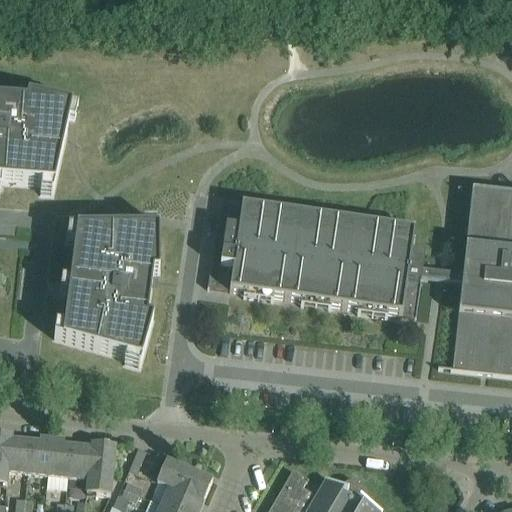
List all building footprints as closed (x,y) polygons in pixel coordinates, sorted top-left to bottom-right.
[(0,185),(40,188),(40,197),(52,198),(68,125),(71,111),(77,113),(77,111),(28,100),(26,106),(0,104),(0,185)] [(511,196),(471,192),(462,280),(461,290),(452,373),(450,372),(450,374),(511,380),(511,196)] [(211,266),(207,292),(208,292),(208,291),(229,294),(229,295),(246,297),(247,291),(259,293),(258,298),(257,298),(256,299),(260,300),(261,298),(259,298),(260,293),(272,295),(271,301),(303,306),(304,299),(316,301),(315,306),(314,306),(314,307),(318,308),(318,307),(316,306),(317,301),(329,303),(328,309),(360,314),(361,308),(373,309),(372,314),(371,314),(370,315),(374,316),(375,315),(373,315),(374,310),(386,311),(385,318),(416,322),(421,286),(420,286),(420,284),(461,290),(462,280),(431,275),(434,260),(423,259),(411,257),(414,235),(410,234),(410,235),(412,236),(411,243),(399,241),(400,233),(369,228),(367,237),(356,235),(357,228),(358,228),(358,227),(354,226),(354,227),(355,227),(354,235),(343,233),(344,224),(312,220),(311,229),(299,227),(300,219),(301,220),(301,218),(297,218),(297,219),(298,219),(297,227),(285,225),(286,216),(255,212),(253,220),(242,219),(243,211),(245,211),(245,210),(241,210),(241,211),(220,208),(221,207),(219,206),(215,233),(220,233),(215,266),(211,266)] [(55,329),(54,341),(125,361),(124,367),(139,371),(153,322),(147,320),(152,277),(159,277),(158,226),(156,226),(156,232),(142,232),(68,233),(66,245),(75,246),(70,286),(68,297),(64,330),(55,329)] [(8,475),(9,459),(11,443),(11,438),(0,437),(0,487),(6,489),(8,475)] [(27,478),(47,480),(51,443),(39,441),(39,446),(31,445),(27,478)] [(31,445),(11,443),(9,459),(8,475),(27,478),(31,445)] [(47,480),(68,482),(72,450),(63,449),(64,444),(51,443),(47,480)] [(109,500),(113,471),(115,450),(92,447),(91,452),(89,468),(87,484),(86,497),(109,500)] [(87,484),(89,468),(91,452),(72,450),(68,482),(87,484)] [(140,467),(145,455),(138,452),(133,464),(140,467)] [(133,464),(128,475),(136,478),(140,467),(133,464)] [(169,491),(180,495),(198,503),(203,505),(212,484),(199,478),(198,482),(187,478),(184,476),(186,473),(166,464),(158,482),(156,486),(169,491)] [(358,488),(359,486),(357,485),(355,485),(353,484),(351,484),(348,485),(346,486),(345,487),(343,488),(341,490),(340,492),(325,483),(315,500),(302,492),(307,484),(292,475),(270,511),(374,511),(366,507),(367,505),(368,503),(369,501),(369,499),(368,496),(368,494),(367,492),(365,491),(364,489),(362,488),(361,490),(358,488)] [(139,499),(142,491),(127,485),(124,493),(139,499)] [(169,491),(161,508),(169,511),(194,511),(198,503),(180,495),(169,491)] [(124,493),(121,500),(136,507),(139,499),(124,493)] [(23,511),(25,503),(17,502),(15,511),(23,511)] [(23,511),(31,511),(33,503),(25,503),(23,511)]
